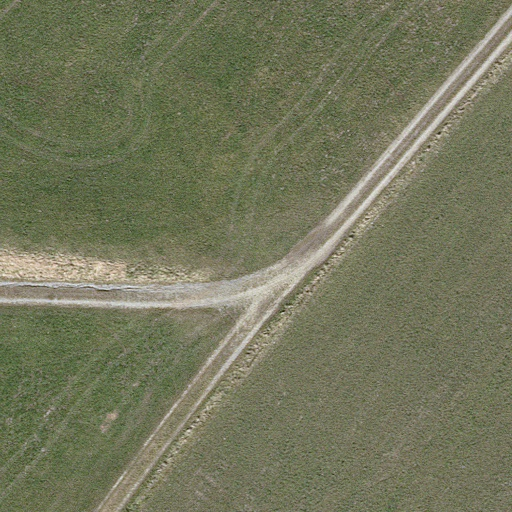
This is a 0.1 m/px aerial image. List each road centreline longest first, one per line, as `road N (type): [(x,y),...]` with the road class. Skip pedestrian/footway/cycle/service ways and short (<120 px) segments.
road 1 (track): [(116,511),(286,282),(511,24)]
road 2 (track): [(0,294),(177,302),(286,282)]
